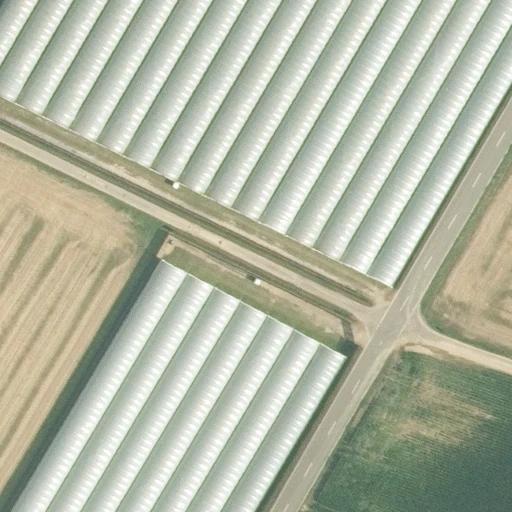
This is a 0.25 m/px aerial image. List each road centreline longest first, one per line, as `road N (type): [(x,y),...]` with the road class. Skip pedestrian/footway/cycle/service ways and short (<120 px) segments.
road 1 (residential): [(292,511),(511,121)]
road 2 (track): [(392,327),(0,139)]
road 3 (track): [(392,327),(511,371)]
